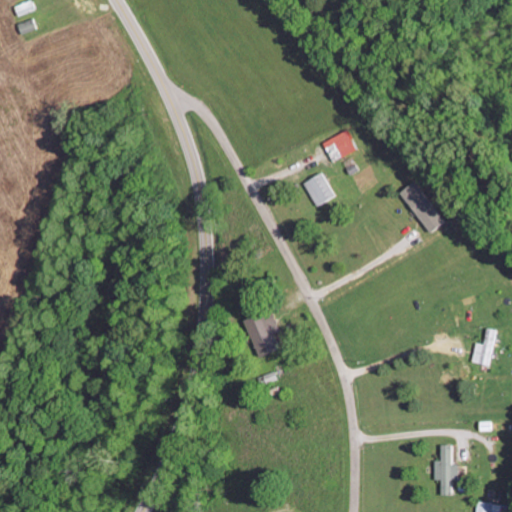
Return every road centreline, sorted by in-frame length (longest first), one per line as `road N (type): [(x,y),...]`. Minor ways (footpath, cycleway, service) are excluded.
road 1 (secondary): [(143,511),(187,410),(203,340),(207,248),(188,146),(115,0)]
road 2 (residential): [(357,511),(353,412),(331,336),(222,135),(189,103),(166,94)]
